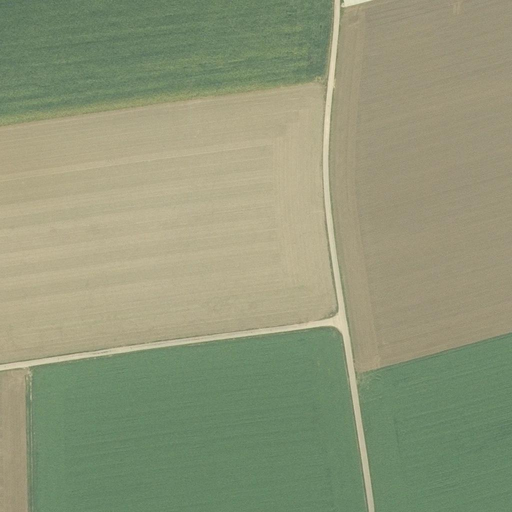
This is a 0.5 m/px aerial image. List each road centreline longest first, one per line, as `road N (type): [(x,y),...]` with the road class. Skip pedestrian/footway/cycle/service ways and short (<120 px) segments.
road 1 (track): [(337,0),(328,202),(370,511)]
road 2 (track): [(0,367),(343,319)]
